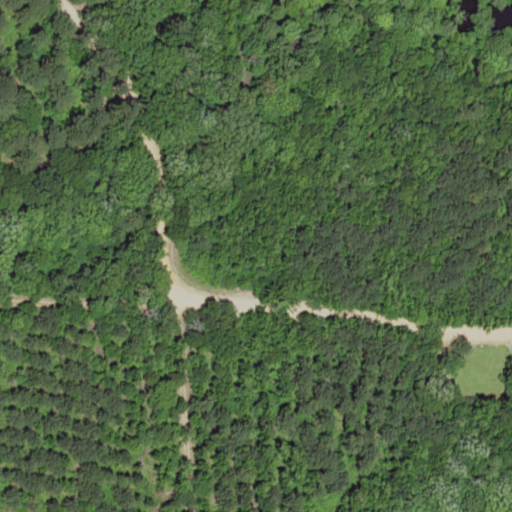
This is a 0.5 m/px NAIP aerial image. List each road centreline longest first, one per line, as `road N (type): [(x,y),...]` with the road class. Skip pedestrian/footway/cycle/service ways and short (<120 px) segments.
road 1 (residential): [(511,324),(159,289)]
road 2 (residential): [(159,289),(152,124),(53,0)]
road 3 (residential): [(0,284),(159,289)]
